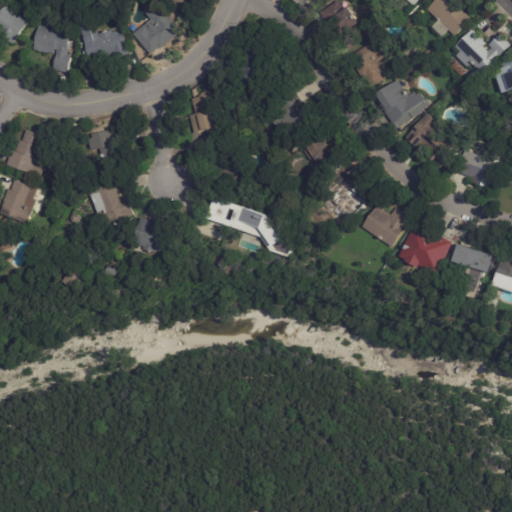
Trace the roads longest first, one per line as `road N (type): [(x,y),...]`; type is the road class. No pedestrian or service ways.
road 1 (residential): [(253,0),(312,50),(401,172),(455,206),(511,225)]
road 2 (tertiary): [(0,79),(50,99),(150,85),(183,70),(235,0)]
